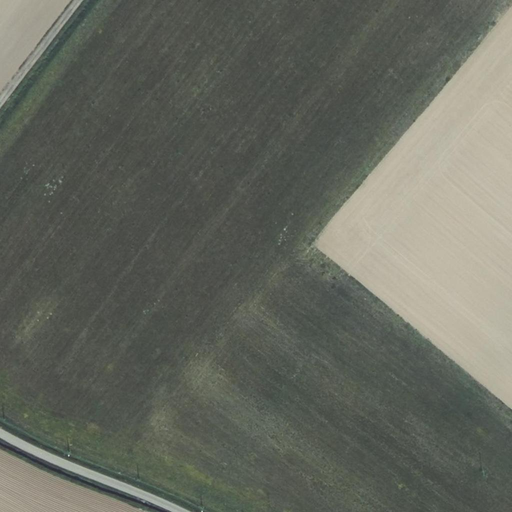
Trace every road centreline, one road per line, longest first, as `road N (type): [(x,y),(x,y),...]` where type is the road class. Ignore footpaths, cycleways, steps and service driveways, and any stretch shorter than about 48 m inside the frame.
road 1 (residential): [(0,432),(181,511)]
road 2 (track): [(0,105),(80,0)]
